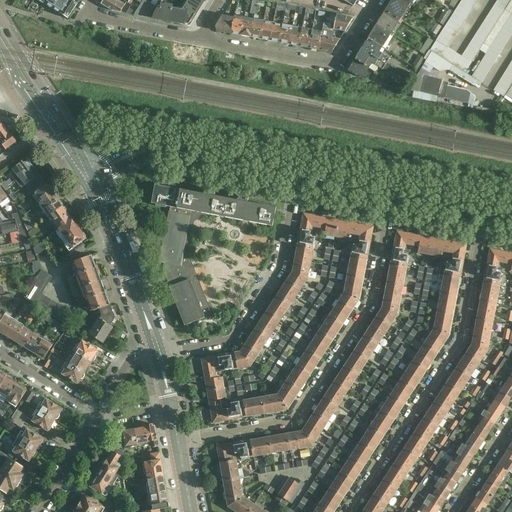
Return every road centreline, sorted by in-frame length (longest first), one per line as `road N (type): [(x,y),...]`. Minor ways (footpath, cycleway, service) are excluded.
road 1 (residential): [(394,194),(370,305),(295,420),(177,442)]
road 2 (residential): [(347,511),(460,340),(483,214)]
road 3 (residential): [(157,353),(232,339),(281,265),(297,179)]
road 4 (residential): [(201,40),(335,65),(378,0)]
road 5 (residential): [(82,16),(201,40)]
